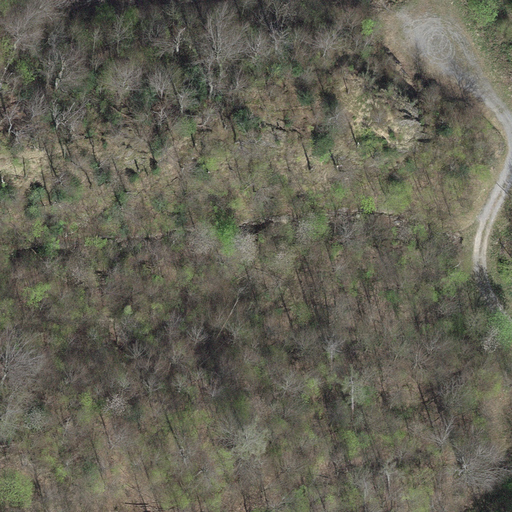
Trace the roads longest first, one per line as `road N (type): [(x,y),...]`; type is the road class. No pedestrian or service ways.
road 1 (track): [(511,323),(489,302),(475,256),(511,168)]
road 2 (track): [(511,139),(494,92),(425,3)]
